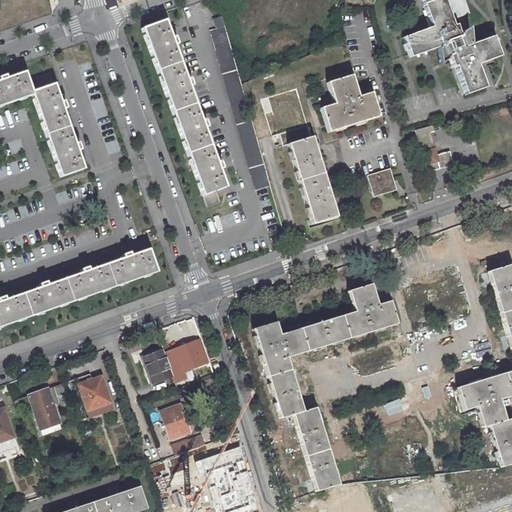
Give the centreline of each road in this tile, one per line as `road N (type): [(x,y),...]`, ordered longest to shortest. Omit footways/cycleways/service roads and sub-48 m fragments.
road 1 (residential): [(511,184),(201,291)]
road 2 (unknown): [(390,227),(486,511)]
road 3 (unknown): [(188,255),(260,225),(261,212),(198,21)]
road 4 (residential): [(201,291),(101,19)]
road 5 (unknown): [(0,278),(12,281),(258,200)]
road 6 (residential): [(272,511),(201,291)]
road 7 (residential): [(201,291),(0,366)]
road 8 (unknown): [(405,147),(374,21)]
